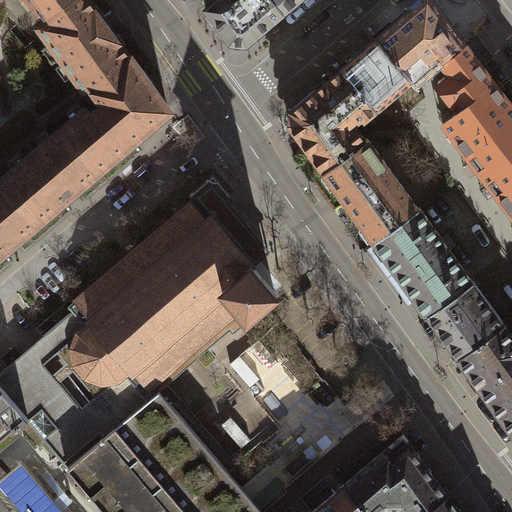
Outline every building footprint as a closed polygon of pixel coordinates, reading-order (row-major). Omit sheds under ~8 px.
[(46,21),(75,0),(29,0),(31,2),(41,15),(46,21)] [(89,87),(131,57),(88,0),(75,0),(46,21),(39,26),(85,90),(89,87)] [(247,44),(284,13),(272,0),(216,0),(206,9),(231,43),(247,44)] [(272,0),(284,13),(298,0),(272,0)] [(441,62),(465,43),(432,0),(421,0),(377,38),(412,80),(437,58),(441,62)] [(377,38),(342,68),(377,110),(412,80),(377,38)] [(465,43),(441,62),(450,74),(437,83),(457,110),(444,120),(460,141),(510,103),(465,43)] [(131,57),(89,87),(102,105),(95,110),(94,109),(91,111),(87,106),(63,127),(99,170),(169,110),(131,57)] [(365,138),(354,123),(363,116),(365,119),(377,110),(342,68),(291,110),(290,124),(324,171),(367,140),(365,138)] [(509,206),(511,203),(511,105),(510,103),(460,141),(509,206)] [(3,178),(39,220),(99,170),(63,127),(3,178)] [(368,139),(367,140),(324,171),(375,241),(419,208),(368,139)] [(0,180),(0,253),(39,220),(3,178),(0,180)] [(256,263),(215,216),(229,203),(227,200),(228,200),(230,197),(213,178),(191,197),(193,200),(191,202),(189,199),(172,213),(175,216),(68,307),(72,312),(43,336),(58,353),(67,363),(73,371),(96,397),(119,424),(159,390),(153,383),(224,323),(226,326),(237,317),(241,321),(247,315),(275,291),(254,267),(253,265),(256,263)] [(229,203),(215,216),(256,263),(253,265),(254,267),(272,251),(228,200),(227,200),(229,203)] [(423,307),(428,314),(474,281),(469,274),(464,268),(420,208),(419,208),(375,241),(419,301),(423,307)] [(428,314),(458,356),(504,323),(474,281),(428,314)] [(511,333),(504,323),(458,356),(511,429),(511,333)] [(43,336),(0,373),(0,383),(29,417),(26,420),(68,468),(70,466),(66,462),(99,434),(102,438),(119,424),(96,397),(82,408),(59,383),(73,371),(67,363),(53,375),(44,365),(58,353),(43,336)] [(17,427),(26,420),(29,417),(0,383),(0,446),(3,450),(23,434),(17,427)] [(263,511),(159,390),(119,424),(102,438),(70,466),(68,468),(105,511),(263,511)] [(398,511),(397,505),(401,511),(421,511),(447,494),(404,433),(345,484),(368,511),(385,511),(389,509),(389,511),(398,511)] [(0,479),(0,485),(23,511),(62,511),(20,462),(0,479)] [(368,511),(345,484),(312,511),(368,511)] [(460,511),(447,494),(421,511),(460,511)]
